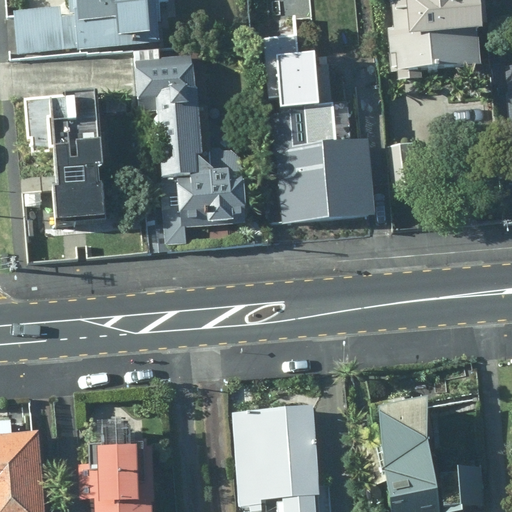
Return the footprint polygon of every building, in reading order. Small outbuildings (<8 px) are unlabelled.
[(167,53),(161,0),(74,0),(76,23),(65,24),(64,14),(18,18),(22,65),(167,53)] [(397,0),(401,38),(391,38),(393,76),(402,76),(402,82),(487,75),(485,42),(489,41),(485,0),(397,0)] [(261,46),(274,220),(370,212),(364,139),(307,143),(302,90),(295,90),(291,44),(261,46)] [(216,184),(208,70),(198,72),(197,61),(136,65),(140,118),(162,116),(169,202),(164,203),(168,252),(238,252),(237,235),(252,233),(249,181),(216,184)] [(97,102),(29,107),(32,146),(36,146),(37,161),(68,159),(71,205),(66,205),(68,238),(107,235),(97,102)] [(388,152),(395,196),(421,192),(414,148),(388,152)] [(392,511),(442,511),(435,473),(421,402),(372,412),(392,511)] [(318,408),(235,414),(242,506),(265,505),(264,500),(289,498),(289,511),(322,511),(321,497),(325,497),(318,408)] [(0,511),(50,511),(42,433),(0,436),(0,511)] [(101,511),(159,511),(159,448),(97,449),(97,466),(82,467),(83,502),(101,501),(101,511)] [(442,511),(458,511),(458,509),(483,507),(479,470),(435,473),(442,511)]
